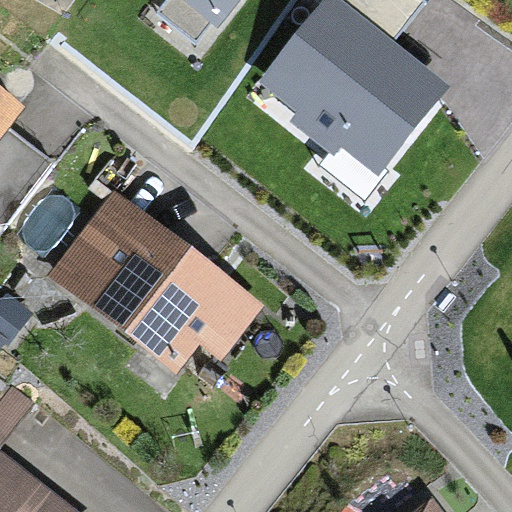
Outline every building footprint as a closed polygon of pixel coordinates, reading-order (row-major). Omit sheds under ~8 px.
[(231,0),(190,0),(216,20),(231,0)] [(325,0),(263,80),(375,167),(438,88),(385,47),(420,2),(417,0),(325,0)] [(0,80),(0,214),(36,163),(0,137),(27,99),(0,80)] [(263,306),(106,197),(46,282),(175,372),(193,346),(221,365),(263,306)] [(57,511),(0,469),(0,511),(57,511)] [(439,511),(424,492),(396,511),(439,511)]
